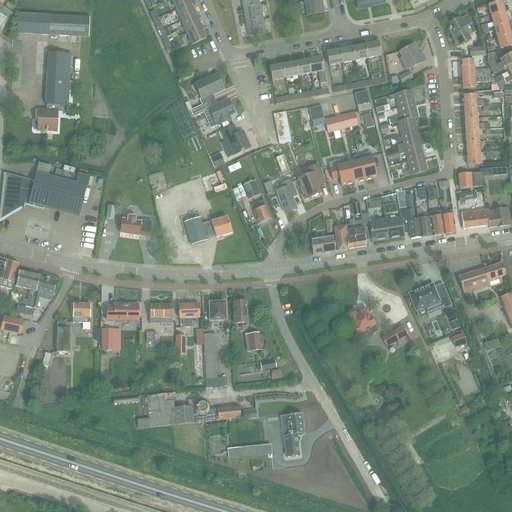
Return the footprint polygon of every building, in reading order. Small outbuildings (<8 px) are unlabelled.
[(188,0),(171,0),(176,10),(190,4),(188,0)] [(259,0),(241,0),(243,9),(261,5),(259,0)] [(321,0),(312,0),(304,2),(307,16),(324,13),(321,0)] [(357,0),(355,1),(356,2),(358,9),(367,7),(367,6),(385,2),(384,0),(357,0)] [(488,5),(491,16),(505,12),(501,1),(488,5)] [(0,13),(9,20),(14,13),(14,7),(8,3),(5,8),(0,4),(0,13)] [(190,4),(176,10),(181,22),(195,16),(190,4)] [(261,5),(243,9),(246,23),(263,19),(261,5)] [(153,21),(159,18),(155,10),(150,13),(153,21)] [(494,27),(507,23),(505,12),(491,16),(494,27)] [(89,38),(90,19),(18,15),(17,35),(89,38)] [(195,16),(181,22),(187,34),(201,27),(195,16)] [(447,25),(458,46),(471,39),(469,35),(475,32),(467,17),(456,22),(455,20),(447,25)] [(162,26),(159,18),(153,21),(157,28),(162,26)] [(263,19),(246,23),(249,37),(266,34),(263,19)] [(510,34),(507,23),(494,27),(497,38),(510,34)] [(192,45),(206,39),(201,27),(187,34),(192,45)] [(164,44),(169,41),(165,33),(160,36),(164,44)] [(497,38),(500,49),(511,45),(511,40),(510,34),(497,38)] [(170,43),(169,41),(164,44),(167,52),(173,50),(171,47),(175,45),(174,41),(170,43)] [(378,43),(365,45),(368,59),(377,57),(381,56),(378,43)] [(404,57),(400,59),(406,71),(425,61),(422,55),(420,56),(414,44),(401,51),(404,57)] [(368,59),(365,45),(352,48),(355,61),(368,59)] [(352,48),(340,50),(342,64),(355,61),(352,48)] [(485,56),(483,48),(470,49),(470,57),(485,56)] [(329,66),(342,64),(340,50),(326,52),(329,66)] [(496,65),(494,66),(497,72),(504,69),(507,67),(511,64),(511,52),(502,58),(500,59),(502,64),(499,66),(499,64),(496,65)] [(46,105),(47,105),(60,106),(68,106),(71,55),(48,54),(46,105)] [(311,74),(318,73),(320,84),(326,83),(321,57),(308,60),(311,74)] [(311,74),(308,60),(295,62),(298,76),(311,74)] [(461,66),(462,78),(475,77),(486,77),(491,76),(488,70),(474,71),(474,66),(473,66),(473,60),(461,61),(462,66),(461,66)] [(295,62),(283,65),(285,79),(298,76),(295,62)] [(493,80),(495,84),(504,80),(509,77),(511,75),(511,64),(507,67),(509,72),(507,73),(501,75),(493,80)] [(270,67),(272,81),(285,79),(283,65),(270,67)] [(402,84),(413,78),(409,72),(398,77),(402,84)] [(202,105),(215,100),(212,94),(224,89),(217,75),(207,80),(206,79),(195,84),(202,99),(200,100),(202,105)] [(511,75),(509,77),(504,80),(495,84),(498,89),(506,84),(511,81),(511,80),(511,75)] [(475,77),(462,78),(463,90),(475,89),(475,84),(495,83),(493,80),(491,76),(486,77),(475,77)] [(381,79),(372,80),(373,86),(382,84),(386,84),(385,78),(381,79)] [(354,94),(356,100),(368,97),(367,91),(354,94)] [(398,108),(415,104),(411,91),(395,95),(389,97),(390,101),(396,99),(398,108)] [(464,108),(476,107),(482,107),(487,106),(487,101),(476,102),(476,96),(476,95),(463,96),(464,108)] [(356,100),(357,106),(370,103),(368,97),(356,100)] [(202,105),(190,111),(193,118),(203,113),(210,129),(218,126),(231,120),(229,116),(235,114),(228,100),(217,105),(215,100),(202,105)] [(370,103),(357,106),(359,112),(371,109),(370,103)] [(414,118),(414,119),(418,118),(415,104),(398,108),(401,117),(394,119),(395,123),(414,118)] [(60,112),(60,106),(47,105),(46,110),(38,110),(37,123),(35,123),(35,130),(37,130),(37,131),(57,132),(58,112),(60,112)] [(308,109),(310,115),(323,112),(321,106),(308,109)] [(465,119),(477,119),(476,107),(464,108),(465,119)] [(312,121),(324,118),(323,112),(310,115),(312,121)] [(275,121),(287,119),(285,113),(274,115),(275,121)] [(355,113),(349,115),(352,127),(358,126),(355,113)] [(352,127),(349,115),(343,116),(346,129),(352,127)] [(340,130),(346,129),(343,116),(337,118),(340,130)] [(337,118),(331,119),(334,132),(340,130),(337,118)] [(395,123),(391,124),(393,128),(399,127),(401,136),(417,132),(414,119),(414,118),(395,123)] [(287,119),(275,121),(276,127),(288,125),(287,119)] [(334,132),(331,119),(325,121),(328,133),(334,132)] [(478,125),(477,119),(465,119),(465,131),(478,130),(484,130),(489,129),(489,124),(478,125)] [(237,134),(233,125),(221,131),(225,141),(227,139),(234,155),(250,148),(243,132),(237,134)] [(288,125),(276,127),(277,133),(289,131),(288,125)] [(466,143),(479,142),(478,130),(465,131),(466,143)] [(289,131),(277,133),(278,139),(290,136),(289,131)] [(417,132),(401,136),(403,145),(397,146),(398,150),(421,145),(417,132)] [(291,142),(290,136),(278,139),(279,145),(291,142)] [(479,148),(479,142),(466,143),(467,154),(480,153),(486,153),(491,152),(490,148),(479,148)] [(421,145),(398,150),(399,155),(405,153),(408,162),(424,158),(421,145)] [(222,153),(227,164),(235,160),(231,149),(222,153)] [(367,160),(360,161),(365,181),(377,178),(376,175),(376,174),(375,172),(376,172),(375,172),(370,153),(366,154),(367,160)] [(480,165),(480,153),(467,154),(468,166),(467,166),(481,165),(480,165)] [(276,158),(282,175),(290,172),(283,155),(276,158)] [(354,158),(347,160),(348,164),(353,184),(355,183),(355,184),(355,183),(357,183),(358,183),(365,181),(360,161),(358,156),(354,157),(354,158)] [(411,176),(427,172),(424,158),(408,162),(410,171),(404,173),(405,177),(411,176)] [(340,160),(328,163),(330,169),(330,170),(332,180),(339,178),(340,181),(340,183),(340,184),(341,184),(341,187),(353,184),(348,164),(341,166),(340,160)] [(39,164),(34,182),(5,174),(0,220),(23,207),(25,203),(78,217),(89,177),(78,174),(78,176),(56,170),(54,178),(49,177),(51,168),(39,164)] [(324,181),(318,165),(306,170),(308,175),(297,180),(306,200),(321,194),(317,184),(324,181)] [(302,177),(307,175),(304,166),(299,168),(302,177)] [(506,168),(492,169),(493,177),(507,176),(506,168)] [(228,176),(232,188),(240,185),(235,173),(228,176)] [(459,175),(460,189),(482,187),(481,173),(459,175)] [(255,181),(243,186),(249,199),(261,195),(255,181)] [(297,195),(291,181),(279,185),(281,190),(276,192),(285,214),(296,210),(292,197),(297,195)] [(458,181),(452,183),(455,195),(461,194),(458,181)] [(268,197),(275,194),(270,182),(263,184),(268,197)] [(424,189),(418,190),(420,202),(426,201),(424,189)] [(436,190),(427,191),(428,202),(438,200),(436,190)] [(406,209),(409,231),(411,240),(421,238),(418,220),(412,221),(411,218),(413,217),(412,211),(413,210),(411,196),(404,197),(406,209)] [(263,200),(251,205),(259,224),(270,220),(263,200)] [(118,215),(126,216),(127,201),(118,201),(118,215)] [(351,206),(353,217),(361,215),(359,204),(351,206)] [(108,206),(106,219),(113,220),(115,207),(108,206)] [(403,232),(409,231),(406,209),(399,210),(401,219),(385,221),(388,239),(404,237),(403,232)] [(486,210),(488,226),(488,228),(497,227),(506,226),(511,225),(508,209),(489,211),(488,209),(486,210)] [(422,210),(416,211),(418,220),(421,238),(432,237),(430,218),(428,218),(423,219),(422,210)] [(477,227),(488,226),(486,210),(461,213),(463,229),(477,227)] [(440,212),(429,214),(429,215),(429,216),(430,218),(432,237),(444,235),(441,216),(440,212)] [(456,233),(455,230),(453,213),(450,213),(450,215),(441,216),(444,235),(456,233)] [(388,239),(385,221),(370,224),(369,214),(361,216),(365,238),(372,237),(372,242),(388,239)] [(122,219),(120,233),(139,236),(149,238),(152,224),(152,222),(141,220),(141,222),(135,221),(136,217),(128,216),(128,220),(127,220),(122,219)] [(191,246),(207,241),(206,239),(216,237),(216,239),(232,234),(227,218),(202,225),(200,218),(184,223),(191,246)] [(346,239),(348,250),(357,249),(355,236),(357,235),(356,233),(354,233),(354,231),(355,231),(354,224),(354,222),(349,223),(351,231),(347,232),(348,239),(346,239)] [(366,247),(363,229),(360,230),(359,224),(354,224),(355,231),(354,231),(354,233),(356,233),(357,235),(355,236),(357,249),(366,247)] [(338,252),(348,250),(346,239),(348,239),(347,232),(346,227),(334,229),(338,252)] [(313,255),(336,252),(333,236),(311,240),(313,255)] [(0,288),(0,287),(7,289),(11,290),(19,265),(0,259),(0,288)] [(463,294),(489,285),(499,281),(498,278),(505,275),(501,263),(457,278),(463,294)] [(36,292),(39,277),(19,273),(15,287),(30,290),(26,305),(25,307),(32,308),(36,292)] [(36,292),(32,308),(33,309),(36,310),(39,298),(51,301),(52,301),(53,296),(54,296),(57,282),(39,277),(36,292)] [(426,316),(450,308),(442,287),(434,290),(432,286),(408,294),(414,312),(423,309),(426,316)] [(509,328),(511,326),(511,299),(510,294),(499,298),(509,328)] [(210,322),(226,321),(225,302),(209,302),(210,322)] [(245,302),(233,303),(235,324),(242,323),(242,327),(247,327),(245,302)] [(73,324),(83,324),(82,330),(90,330),(90,305),(73,304),(73,324)] [(179,320),(183,320),(183,329),(192,328),(192,320),(199,319),(198,304),(179,305),(179,320)] [(107,321),(138,321),(138,305),(115,305),(114,307),(107,307),(107,321)] [(172,305),(150,305),(149,324),(172,324),(172,305)] [(367,335),(374,331),(371,327),(373,326),(365,311),(356,316),(355,314),(346,318),(356,336),(365,331),(367,335)] [(464,325),(470,322),(467,315),(461,318),(464,325)] [(1,330),(20,335),(23,321),(4,316),(1,330)] [(93,318),(93,325),(100,326),(101,318),(93,318)] [(402,326),(381,338),(386,347),(407,335),(402,326)] [(70,354),(70,329),(57,329),(57,353),(70,354)] [(102,351),(114,351),(114,330),(102,330),(102,351)] [(195,330),(186,330),(186,350),(195,350),(195,330)] [(156,333),(146,333),(146,342),(154,342),(154,335),(156,335),(156,333)] [(206,380),(217,378),(217,376),(214,334),(203,334),(206,380)] [(258,334),(248,336),(250,351),(260,350),(258,334)] [(463,334),(451,338),(455,348),(466,343),(463,334)] [(185,337),(176,337),(176,355),(185,355),(185,337)] [(444,353),(454,349),(452,345),(442,349),(444,353)] [(45,353),(42,366),(47,368),(51,355),(45,353)] [(275,361),(261,364),(262,370),(276,368),(275,361)] [(283,365),(283,374),(292,374),(293,365),(283,365)] [(272,372),(273,380),(281,378),(280,371),(272,372)] [(217,378),(206,380),(205,380),(206,389),(226,387),(225,377),(217,378)] [(239,408),(210,411),(210,407),(209,404),(206,402),(203,401),(200,401),(197,403),(195,406),(194,409),(174,411),(173,402),(168,402),(168,395),(147,397),(151,428),(200,423),(200,422),(240,418),(239,408)] [(474,412),(481,409),(477,401),(470,405),(474,412)] [(243,418),(257,417),(256,410),(242,412),(243,418)] [(288,424),(282,425),(283,436),(284,437),(304,435),(301,414),(301,415),(287,416),(288,424)] [(177,440),(180,432),(168,428),(165,436),(177,440)] [(255,440),(271,440),(271,428),(255,428),(255,440)] [(270,446),(253,447),(254,455),(271,454),(270,446)] [(245,448),(236,449),(237,457),(246,456),(245,448)]
